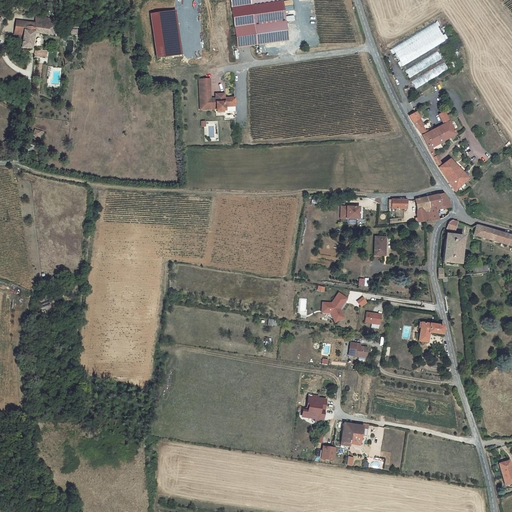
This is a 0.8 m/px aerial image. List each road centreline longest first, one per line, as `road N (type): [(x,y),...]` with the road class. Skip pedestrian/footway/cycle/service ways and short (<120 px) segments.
road 1 (track): [(0,163),(112,188),(240,195),(411,195),(442,185)]
road 2 (tertiary): [(477,445),(431,275),(435,228),(455,212)]
road 3 (tertiary): [(358,0),(396,103),(448,194)]
road 4 (unknown): [(372,44),(245,62),(240,113)]
road 5 (unknown): [(477,445),(337,415)]
road 6 (unknown): [(396,103),(428,91),(451,98),(471,130),(470,164)]
road 7 (unknown): [(8,61),(37,81),(14,164)]
